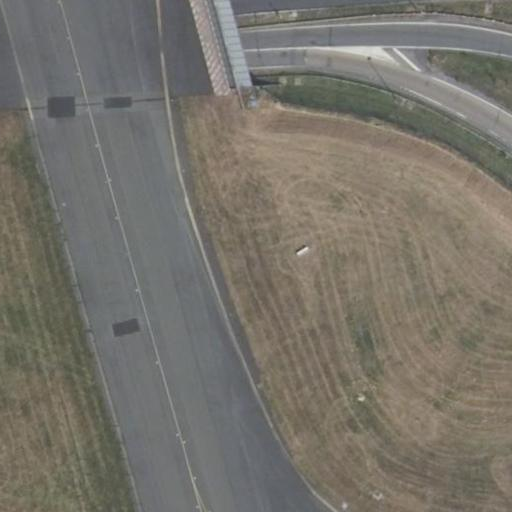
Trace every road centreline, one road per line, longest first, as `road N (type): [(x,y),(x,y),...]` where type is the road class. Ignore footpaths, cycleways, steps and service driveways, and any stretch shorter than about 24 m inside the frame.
road 1 (tertiary): [(0,87),(273,67)]
road 2 (tertiary): [(273,67),(411,87),(511,139)]
road 3 (tertiary): [(511,67),(394,55),(273,67)]
road 4 (primary): [(0,7),(133,0)]
